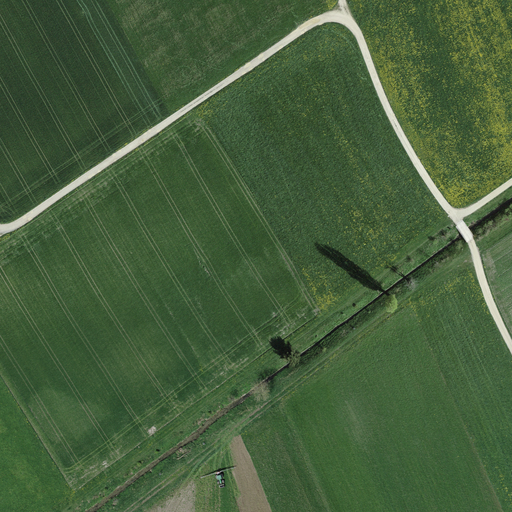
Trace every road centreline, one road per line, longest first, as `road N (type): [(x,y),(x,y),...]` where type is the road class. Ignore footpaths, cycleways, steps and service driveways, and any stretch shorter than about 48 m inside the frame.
road 1 (track): [(456,218),(423,178),(341,15),(325,17),(0,234)]
road 2 (track): [(456,218),(511,349)]
